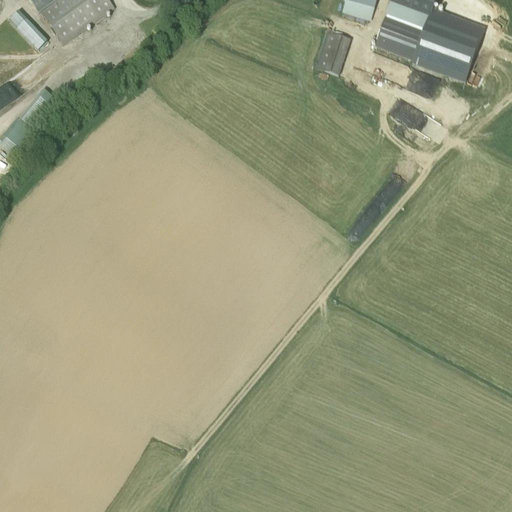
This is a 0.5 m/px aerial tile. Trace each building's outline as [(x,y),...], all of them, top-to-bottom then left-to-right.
[(27,0),(39,16),(40,15),(63,47),(115,11),(106,0),(27,0)] [(370,22),(376,0),(356,0),(355,5),(346,3),(343,14),(370,22)] [(441,0),(434,0),(432,6),(415,0),(391,0),(374,47),(412,62),(411,64),(464,84),(482,33),(445,19),(451,3),(441,0)] [(47,44),(19,13),(8,23),(37,53),(47,44)] [(326,35),(314,69),(339,78),(351,43),(326,35)] [(42,90),(0,146),(15,158),(57,102),(42,90)]
